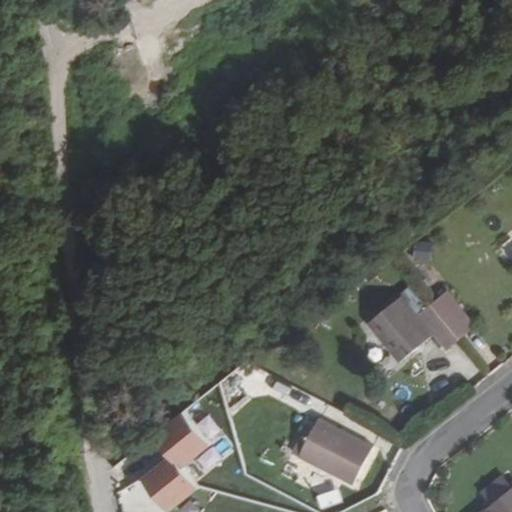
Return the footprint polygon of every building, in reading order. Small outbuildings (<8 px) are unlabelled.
[(412,265),(426,264),(424,247),(410,248),(412,265)] [(448,293),(433,305),(459,339),(475,326),(448,293)] [(459,339),(433,305),(421,315),(405,296),(372,323),(402,360),(435,334),(447,349),(459,339)] [(342,411),(312,395),(303,410),(320,419),(302,455),(356,483),(375,447),(335,425),(342,411)] [(483,490),(495,505),(511,490),(511,481),(505,473),(483,490)] [(511,511),(511,490),(495,505),(485,511),(511,511)]
